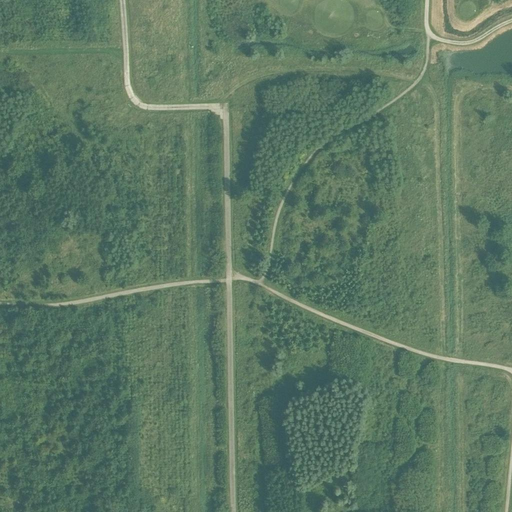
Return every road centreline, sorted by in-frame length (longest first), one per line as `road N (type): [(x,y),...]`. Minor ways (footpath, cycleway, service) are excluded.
road 1 (track): [(233,511),(225,110),(136,104),(127,89),(121,0)]
road 2 (unknown): [(0,53),(125,49)]
